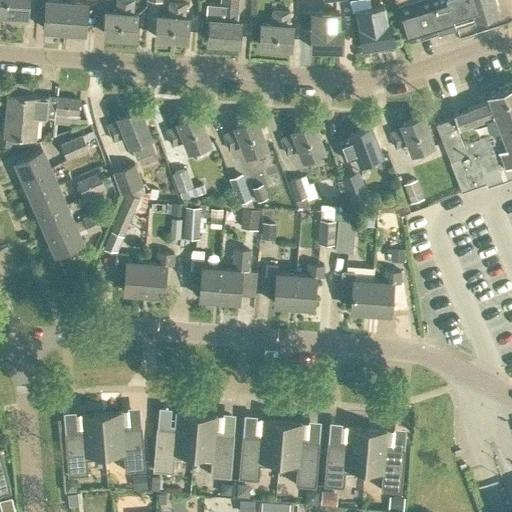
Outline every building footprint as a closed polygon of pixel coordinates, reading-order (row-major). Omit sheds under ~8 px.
[(7,0),(7,12),(28,13),(28,0),(7,0)] [(45,0),(44,27),(65,29),(66,0),(45,0)] [(66,0),(65,29),(86,30),(87,1),(66,0)] [(134,0),(117,0),(117,11),(105,10),(104,32),(136,34),(137,12),(133,12),(134,0)] [(221,0),(222,2),(206,1),(205,17),(210,18),(208,39),(240,41),(241,20),(238,20),(239,6),(239,0),(221,0)] [(498,11),(494,0),(416,0),(398,6),(408,40),(498,11)] [(157,35),(172,36),(174,1),(169,1),(168,15),(158,14),(157,35)] [(174,1),(172,36),(188,37),(189,16),(185,16),(186,2),(174,1)] [(356,11),(359,24),(363,45),(394,39),(390,18),(386,19),(384,5),(356,11)] [(290,9),(273,8),(272,22),(261,21),(260,43),(292,45),(293,23),(289,23),(290,9)] [(311,11),(311,24),(311,46),(343,46),(343,25),(339,25),(339,11),(311,11)] [(454,115),(436,122),(450,160),(460,189),(484,181),(486,184),(509,176),(505,164),(511,161),(511,78),(498,84),(485,89),(488,98),(453,111),(454,115)] [(9,90),(8,111),(37,113),(47,114),(52,115),(52,111),(56,111),(67,112),(69,96),(57,94),(30,92),(31,81),(10,80),(9,90)] [(69,96),(67,112),(79,113),(81,97),(69,96)] [(126,135),(130,144),(136,158),(156,149),(138,107),(118,115),(120,118),(107,124),(113,140),(126,135)] [(8,111),(6,131),(36,134),(37,113),(8,111)] [(209,141),(197,112),(178,119),(179,123),(166,128),(172,144),(185,139),(189,149),(209,141)] [(433,143),(422,114),(401,121),(403,125),(389,130),(395,146),(409,141),(412,151),(433,143)] [(266,144),(255,115),(235,123),(237,127),(223,132),(229,148),(242,143),(246,152),(266,144)] [(324,149),(313,120),(293,128),(294,132),(281,137),(287,152),(300,147),(303,157),(324,149)] [(380,153),(369,124),(350,132),(351,136),(338,141),(344,156),(357,151),(360,161),(380,153)] [(67,158),(89,148),(82,133),(60,142),(67,158)] [(43,148),(16,159),(24,178),(51,166),(43,148)] [(120,191),(143,183),(135,162),(113,170),(120,191)] [(51,166),(24,178),(32,197),(60,185),(51,166)] [(172,171),(179,190),(181,198),(205,190),(202,182),(194,185),(187,167),(172,171)] [(353,170),(341,174),(348,193),(354,209),(356,208),(366,205),(364,200),(369,199),(365,187),(360,189),(353,170)] [(84,196),(105,187),(113,183),(109,174),(101,177),(98,171),(77,180),(84,196)] [(242,172),(230,176),(238,195),(240,201),(251,197),(249,191),(246,181),(242,172)] [(288,180),(298,207),(309,203),(307,198),(317,195),(312,181),(308,182),(305,174),(288,180)] [(412,201),(423,197),(415,178),(404,182),(412,201)] [(251,187),(256,200),(267,196),(261,183),(251,187)] [(60,185),(32,197),(40,215),(68,203),(60,185)] [(127,191),(111,228),(123,233),(139,196),(127,191)] [(354,209),(348,193),(338,197),(340,204),(342,208),(354,209)] [(151,200),(151,209),(163,209),(164,201),(151,200)] [(181,213),(181,201),(171,201),(170,212),(181,213)] [(68,203),(40,215),(48,233),(76,222),(68,203)] [(183,237),(198,238),(200,206),(184,205),(183,237)] [(240,227),(257,229),(259,208),(242,207),(240,227)] [(101,227),(94,211),(82,216),(89,232),(101,227)] [(376,224),(376,212),(364,212),(364,224),(376,224)] [(180,237),(181,217),(171,216),(170,236),(180,237)] [(318,241),(333,242),(335,218),(319,217),(318,241)] [(355,219),(338,218),(336,242),(335,249),(352,250),(355,219)] [(260,236),(274,237),(275,221),(261,220),(260,236)] [(76,222),(48,233),(56,252),(84,240),(76,222)] [(231,267),(221,266),(219,297),(239,298),(241,268),(249,268),(250,247),(233,245),(231,267)] [(402,259),(403,246),(387,245),(387,257),(402,259)] [(125,289),(144,291),(147,259),(128,258),(128,251),(115,250),(114,265),(127,266),(125,289)] [(147,259),(144,291),(163,292),(166,262),(173,263),(174,251),(158,250),(157,260),(147,259)] [(199,295),(219,297),(221,266),(202,264),(202,257),(190,255),(189,271),(201,272),(199,295)] [(297,272),(294,303),(313,304),(316,274),(323,275),(324,263),(308,261),(307,273),(297,272)] [(275,301),(294,303),(297,272),(278,270),(279,263),(267,262),(265,277),(277,278),(275,301)] [(351,307),(371,309),(373,278),(354,277),(355,269),(343,268),(340,297),(351,298),(351,307)] [(373,278),(371,309),(390,310),(393,281),(400,281),(401,269),(385,268),(384,279),(373,278)] [(121,409),(101,411),(105,456),(123,454),(124,469),(145,467),(141,424),(122,426),(121,409)] [(174,455),(193,457),(196,412),(176,410),(174,427),(156,425),(152,468),(173,470),(174,455)] [(105,456),(101,411),(81,413),(82,429),(64,431),(67,474),(87,472),(86,457),(105,456)] [(196,412),(193,457),(211,458),(209,473),(230,475),(233,432),(215,430),(216,414),(196,412)] [(259,462),(278,464),(282,419),(261,417),(260,434),(241,432),(238,476),(258,477),(259,462)] [(302,421),(282,419),(278,464),(296,465),(295,483),(315,485),(319,439),(300,437),(302,421)] [(345,470),(363,471),(367,426),(346,425),(345,441),(327,439),(323,483),(343,485),(345,470)] [(367,426),(363,471),(381,473),(380,488),(400,489),(404,446),(386,444),(387,428),(367,426)] [(0,492),(10,490),(0,450),(0,492)] [(132,473),(133,487),(147,486),(146,472),(132,473)] [(151,473),(150,487),(158,488),(159,474),(151,473)] [(76,482),(71,477),(65,478),(66,488),(77,488),(76,482)] [(232,482),(226,481),(220,486),(220,492),(231,493),(232,482)] [(244,482),(237,481),(236,494),(249,495),(249,487),(244,482)] [(305,494),(305,501),(318,502),(318,489),(311,489),(305,494)] [(322,489),(320,502),(334,503),(335,490),(322,489)] [(77,491),(66,492),(68,504),(79,503),(77,491)] [(157,500),(165,501),(166,492),(158,491),(157,500)] [(238,511),(254,511),(255,499),(239,498),(238,511)] [(272,511),(273,501),(262,500),(260,511),(272,511)]
